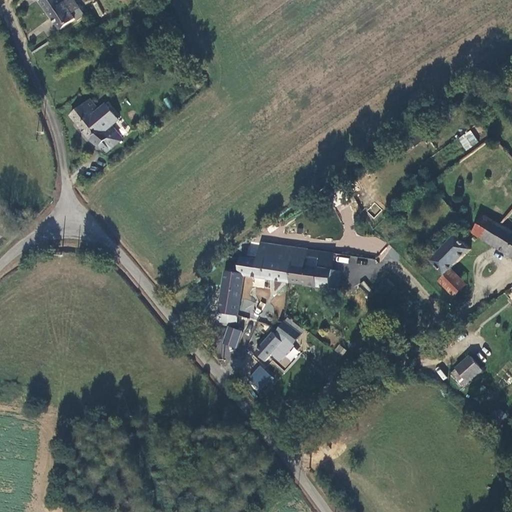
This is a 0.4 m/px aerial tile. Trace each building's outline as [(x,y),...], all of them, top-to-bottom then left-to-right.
[(70,0),(66,2),(64,0),(44,0),(61,28),(77,19),(80,22),(88,17),(76,0),(70,0)] [(120,80),(104,88),(106,94),(123,86),(120,80)] [(86,138),(107,154),(126,140),(115,127),(122,120),(106,103),(100,109),(91,99),(70,117),(86,138)] [(469,129),(457,139),(467,151),(479,141),(469,129)] [(369,210),(375,216),(380,209),(374,204),(369,210)] [(18,208),(14,207),(11,208),(9,212),(10,215),(13,217),(17,217),(19,214),(20,211),(18,208)] [(473,234),(511,257),(511,228),(502,223),(484,215),(473,234)] [(473,248),(459,233),(431,259),(445,273),(452,267),(473,248)] [(246,276),(340,290),(343,270),(334,268),(307,265),(309,249),(261,242),(258,258),(241,255),(239,270),(243,272),(246,276)] [(322,250),(309,249),(307,265),(334,268),(336,252),(329,251),(330,248),(322,247),(322,250)] [(467,285),(452,267),(445,273),(439,279),(454,296),(467,285)] [(238,328),(246,276),(243,272),(239,270),(224,268),(215,324),(238,328)] [(254,286),(265,287),(265,279),(255,279),(254,286)] [(376,293),(365,281),(359,287),(370,299),(376,293)] [(269,315),(266,316),(266,319),(267,322),(270,323),(273,322),(274,319),(272,316),(269,315)] [(272,334),(254,353),(264,362),(271,355),(279,363),(293,348),(292,347),(301,336),(284,323),(276,333),(277,334),(275,337),(272,334)] [(242,332),(227,328),(222,343),(237,348),(242,332)] [(342,355),(346,349),(338,345),(335,351),(342,355)] [(485,370),(471,354),(456,368),(470,384),(485,370)] [(260,394),(274,380),(260,365),(246,379),(260,394)]
